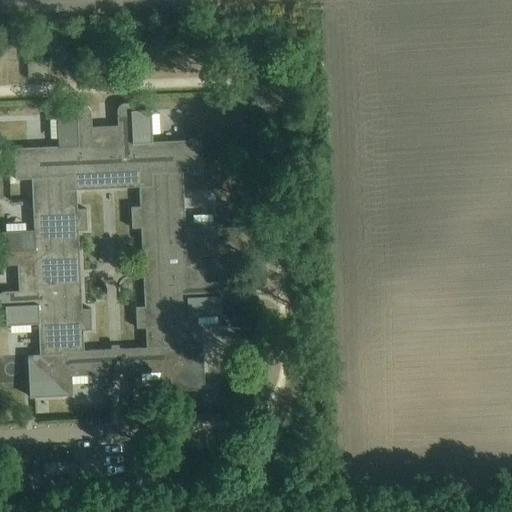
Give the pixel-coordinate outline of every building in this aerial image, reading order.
[(0,39),(0,55),(18,56),(18,40),(0,39)] [(48,61),(28,61),(28,77),(48,78),(48,61)] [(226,248),(226,240),(218,240),(217,222),(185,223),(183,172),(199,171),(197,140),(153,142),(152,130),(151,110),(132,111),(132,103),(124,103),(123,103),(122,104),(120,105),(119,106),(118,107),(117,108),(117,109),(117,111),(118,132),(110,132),(110,126),(99,127),(99,133),(92,133),(91,112),(91,111),(90,110),(90,109),(89,108),(88,107),(86,106),(85,105),(82,105),(75,105),(75,113),(57,114),(58,146),(14,148),(15,180),(31,179),(34,230),(2,232),(3,250),(0,250),(0,265),(1,265),(2,266),(23,265),(24,272),(18,272),(18,283),(24,283),(25,291),(5,291),(3,292),(1,293),(0,293),(0,307),(5,307),(6,325),(38,324),(40,355),(28,355),(30,397),(72,395),(71,376),(116,374),(161,372),(162,391),(205,389),(203,347),(191,347),(189,317),(221,315),(220,297),(228,296),(228,289),(228,288),(228,287),(227,285),(225,284),(224,282),(222,282),(221,282),(219,281),(199,282),(199,275),(205,274),(205,264),(199,264),(199,256),(218,256),(220,255),(222,254),(223,254),(224,253),(225,251),(226,249),(226,248)] [(0,228),(16,227),(16,219),(0,219),(0,228)] [(172,458),(156,459),(157,481),(173,480),(173,469),(172,458)] [(75,464),(43,465),(43,476),(75,476),(75,464)]
